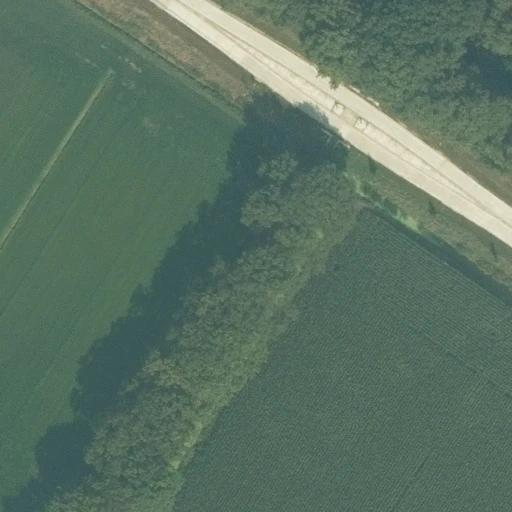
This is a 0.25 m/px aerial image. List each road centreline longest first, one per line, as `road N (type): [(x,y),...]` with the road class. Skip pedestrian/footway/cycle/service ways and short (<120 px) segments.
road 1 (primary): [(172,0),(511,230)]
road 2 (track): [(99,511),(300,186)]
